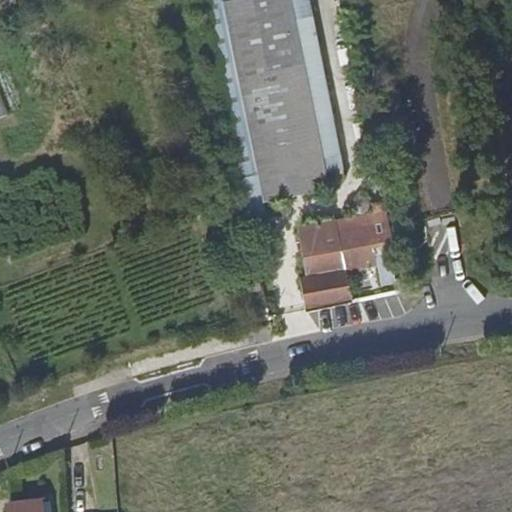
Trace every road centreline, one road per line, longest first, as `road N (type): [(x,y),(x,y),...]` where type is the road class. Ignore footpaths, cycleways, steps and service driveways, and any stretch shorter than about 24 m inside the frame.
road 1 (residential): [(454,319),(285,351),(128,394),(0,441)]
road 2 (residential): [(454,319),(416,124),(413,78),(428,0)]
